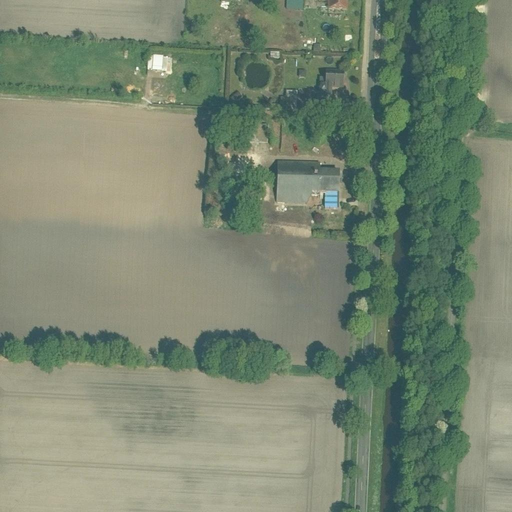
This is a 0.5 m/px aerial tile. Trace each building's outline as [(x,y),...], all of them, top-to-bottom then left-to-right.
[(304,12),(304,0),(287,0),(288,12),(304,12)] [(350,0),(333,0),(333,11),(350,11),(350,0)] [(168,73),(169,59),(155,58),(154,72),(168,73)] [(349,74),(327,73),(326,89),(338,90),(348,91),(349,74)] [(315,89),(314,102),(337,103),(338,90),(326,89),(315,89)] [(302,93),(291,92),(290,112),(301,112),(302,93)] [(309,172),(310,164),(279,163),(277,204),(306,206),(311,196),(323,196),(325,210),(339,211),(339,173),(309,172)]
